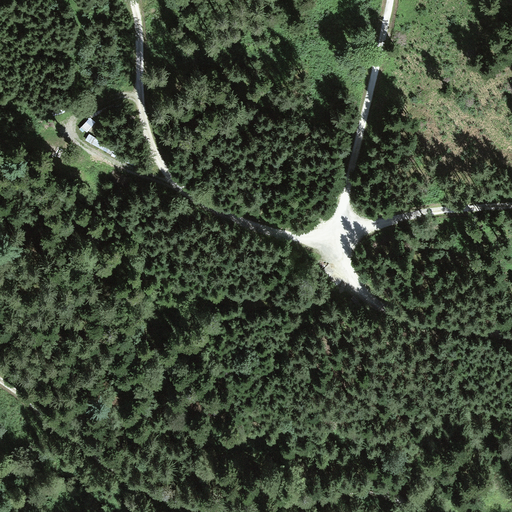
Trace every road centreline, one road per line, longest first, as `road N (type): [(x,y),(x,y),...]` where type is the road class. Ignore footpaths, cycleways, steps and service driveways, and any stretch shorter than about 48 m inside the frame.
road 1 (track): [(0,380),(146,492),(176,502),(210,508),(370,487),(395,497),(404,511)]
road 2 (track): [(133,0),(143,126),(180,187),(229,215),(306,238),(336,237)]
road 3 (track): [(386,0),(336,237)]
road 4 (track): [(336,237),(364,298),(390,311),(511,336)]
road 5 (track): [(511,205),(399,214),(336,237)]
